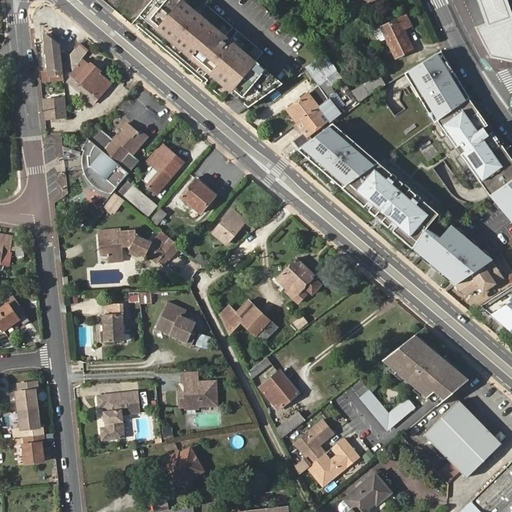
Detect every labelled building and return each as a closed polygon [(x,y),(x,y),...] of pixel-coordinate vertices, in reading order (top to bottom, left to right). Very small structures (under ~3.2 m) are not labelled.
[(283,83),(184,0),(153,0),(140,15),(249,107),(283,83)] [(478,0),(487,22),(474,26),(488,54),(511,59),(511,7),(509,0),(478,0)] [(396,57),(413,49),(404,30),(411,27),(406,17),(383,28),(396,57)] [(62,73),(60,46),(45,35),(48,74),(62,73)] [(97,100),(110,83),(98,73),(100,71),(89,62),(88,64),(82,58),(87,51),(78,44),(70,53),(72,70),(68,74),(70,76),(65,82),(91,105),(96,99),(97,100)] [(470,97),(442,51),(406,73),(438,120),(469,98),(470,97)] [(307,67),(319,86),(328,99),(330,98),(335,94),(330,77),(338,71),(326,53),(320,58),(307,67)] [(361,88),(366,97),(369,95),(378,89),(385,85),(379,75),(363,84),(364,86),(361,88)] [(328,99),(319,86),(312,91),(322,104),(328,99)] [(298,123),(322,104),(312,91),(288,110),(298,123)] [(322,104),(332,117),(340,112),(330,98),(328,99),(322,104)] [(490,128),(469,98),(438,120),(458,149),(490,128)] [(65,99),(42,100),(44,120),(58,119),(67,119),(65,99)] [(330,119),(332,117),(322,104),(298,123),(305,132),(308,136),(310,135),(330,119)] [(107,183),(111,193),(113,191),(139,160),(136,156),(132,153),(138,147),(143,140),(135,134),(137,132),(126,123),(122,127),(124,129),(121,132),(118,136),(116,133),(103,122),(91,134),(98,140),(97,152),(92,152),(92,162),(93,162),(107,183)] [(343,187),(379,162),(334,122),(313,139),(300,148),(299,149),(343,187)] [(473,171),(506,150),(490,128),(458,149),(473,171)] [(139,130),(137,132),(135,134),(143,140),(147,136),(139,130)] [(294,140),(300,148),(313,139),(310,135),(308,136),(305,132),(294,140)] [(430,141),(419,147),(426,160),(437,155),(430,141)] [(162,143),(160,146),(182,164),(184,161),(162,143)] [(182,164),(160,146),(146,161),(158,171),(146,185),(157,194),(182,164)] [(491,195),(511,181),(511,158),(506,150),(473,171),(491,195)] [(388,225),(425,201),(379,162),(343,187),(388,225)] [(181,197),(200,213),(214,195),(196,179),(181,197)] [(511,181),(491,195),(488,198),(511,222),(511,181)] [(132,185),(123,195),(148,216),(157,205),(132,185)] [(113,192),(103,206),(115,215),(125,201),(113,192)] [(388,225),(414,247),(427,228),(440,214),(425,201),(388,225)] [(159,208),(149,220),(156,226),(166,214),(159,208)] [(213,233),(226,244),(245,221),(232,210),(213,233)] [(482,248),(454,225),(442,237),(472,255),(482,248)] [(122,262),(121,246),(113,245),(113,238),(112,231),(120,230),(120,228),(97,230),(99,263),(122,262)] [(472,255),(442,237),(427,228),(414,247),(457,283),(479,269),(472,255)] [(120,238),(121,246),(130,247),(129,250),(130,251),(129,253),(138,258),(139,255),(145,257),(146,255),(155,263),(157,262),(164,253),(151,242),(136,235),(135,229),(120,230),(112,231),(113,238),(120,238)] [(167,260),(179,246),(162,231),(160,230),(151,242),(164,253),(157,262),(162,265),(166,260),(167,260)] [(0,263),(2,251),(10,253),(13,237),(5,235),(3,241),(0,240),(0,263)] [(479,269),(493,260),(494,259),(482,248),(472,255),(479,269)] [(0,264),(7,266),(10,253),(2,251),(0,263),(0,264)] [(199,253),(194,259),(205,268),(209,262),(199,253)] [(286,291),(293,298),(304,287),(312,294),(321,284),(313,277),(315,275),(297,259),(277,280),(288,290),(286,291)] [(455,285),(467,295),(481,286),(484,291),(505,278),(493,260),(479,269),(457,283),(455,285)] [(511,285),(482,305),(511,330),(511,285)] [(152,293),(141,292),(140,302),(151,303),(152,293)] [(217,310),(219,314),(228,305),(237,311),(247,299),(241,294),(235,299),(231,295),(217,310)] [(7,303),(0,308),(0,324),(4,330),(19,319),(26,329),(33,324),(13,296),(6,302),(7,303)] [(228,305),(219,314),(229,333),(240,321),(267,346),(281,331),(247,299),(237,311),(228,305)] [(164,306),(182,315),(185,309),(167,301),(164,306)] [(124,332),(123,325),(122,304),(107,304),(108,314),(102,314),(104,342),(124,341),(124,332)] [(195,321),(182,315),(164,306),(154,328),(170,335),(171,332),(178,335),(176,338),(182,340),(191,344),(196,333),(191,331),(195,321)] [(195,344),(206,349),(212,337),(200,332),(195,344)] [(458,372),(414,334),(382,359),(427,398),(434,391),(458,372)] [(272,363),(267,357),(248,372),(252,379),(272,363)] [(277,410),(298,393),(280,371),(259,388),(277,410)] [(186,406),(198,405),(217,404),(216,380),(198,381),(197,372),(182,373),(183,385),(185,384),(185,392),(186,395),(180,396),(181,406),(186,406)] [(444,400),(468,379),(458,372),(434,391),(444,400)] [(19,411),(38,408),(36,390),(39,390),(38,382),(19,384),(19,391),(17,392),(19,411)] [(387,411),(367,386),(356,395),(385,430),(413,407),(404,396),(387,411)] [(140,413),(138,395),(120,396),(120,393),(97,395),(98,408),(103,408),(103,413),(104,420),(105,427),(101,427),(102,440),(124,437),(121,415),(140,413)] [(465,477),(500,444),(487,430),(471,414),(458,401),(423,434),(465,477)] [(40,426),(38,408),(19,411),(21,429),(17,430),(17,437),(25,436),(44,434),(43,426),(40,426)] [(475,410),(471,414),(487,430),(491,426),(475,410)] [(282,438),(305,420),(299,412),(276,429),(282,438)] [(326,454),(319,446),(334,434),(323,421),(295,444),(312,465),(326,454)] [(171,427),(162,428),(164,439),(173,437),(171,427)] [(45,442),(44,434),(25,436),(25,444),(22,444),(25,463),(44,461),(42,442),(45,442)] [(359,458),(344,439),(342,440),(357,459),(359,458)] [(357,459),(342,440),(326,454),(312,465),(308,469),(323,487),(357,459)] [(178,480),(174,482),(177,486),(180,484),(185,492),(199,485),(194,476),(203,471),(190,447),(181,452),(179,450),(162,460),(164,465),(168,463),(178,480)] [(362,455),(367,462),(375,456),(370,450),(362,455)] [(511,511),(511,461),(459,511),(511,511)] [(164,465),(174,482),(178,480),(168,463),(164,465)] [(345,499),(355,511),(368,511),(368,510),(368,509),(367,509),(376,502),(377,503),(390,492),(375,474),(345,499)] [(168,509),(167,501),(153,503),(155,511),(168,509)]
